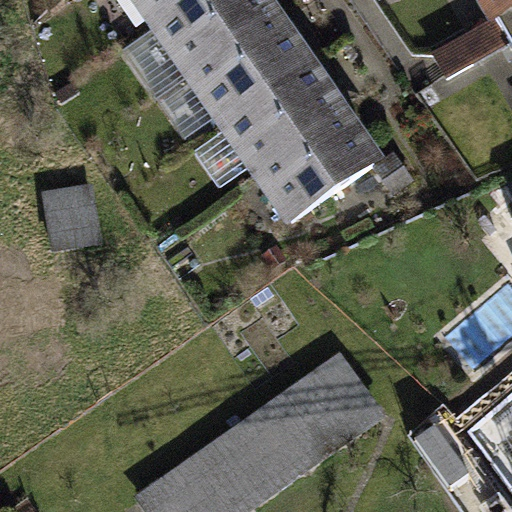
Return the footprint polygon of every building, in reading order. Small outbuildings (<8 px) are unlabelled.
[(137,0),(156,26),(193,0),(137,0)] [(193,0),(156,26),(190,76),(272,19),(258,0),(193,0)] [(496,24),(511,14),(511,0),(482,0),(495,21),(496,24)] [(511,14),(496,24),(509,45),(511,50),(511,14)] [(190,76),(224,125),(306,68),(272,19),(190,76)] [(474,66),(509,45),(496,24),(495,21),(459,41),(474,66)] [(448,81),(474,66),(459,41),(433,56),(448,81)] [(224,125),(258,174),(340,118),(306,68),(224,125)] [(258,174),(292,223),(374,167),(340,118),(258,174)] [(393,194),(410,183),(394,159),(377,170),(393,194)] [(51,256),(102,254),(99,192),(49,194),(51,256)] [(338,361),(141,499),(150,511),(246,511),(379,419),(338,361)]
